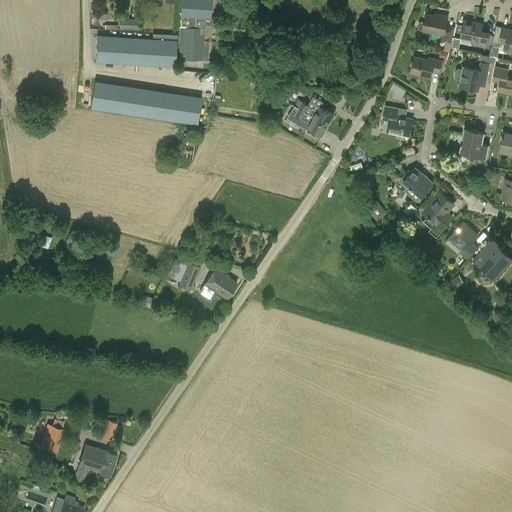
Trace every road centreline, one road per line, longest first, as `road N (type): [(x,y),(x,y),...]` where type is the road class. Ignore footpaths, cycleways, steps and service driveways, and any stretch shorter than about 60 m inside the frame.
road 1 (unclassified): [(97,511),(330,169),(385,73)]
road 2 (residential): [(424,160),(436,103),(511,115)]
